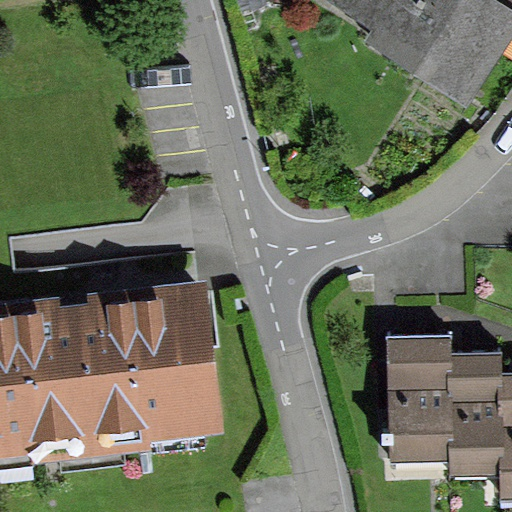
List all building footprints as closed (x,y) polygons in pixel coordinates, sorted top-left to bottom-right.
[(468,85),(511,16),(511,10),(506,6),(509,0),(346,0),(344,4),(468,85)] [(143,427),(214,419),(198,285),(97,297),(99,309),(52,314),(51,303),(0,308),(0,443),(36,440),(37,448),(144,436),(143,427)] [(450,455),(450,471),(500,468),(498,350),(450,351),(450,331),(447,334),(450,443),(450,455)] [(387,332),(390,458),(450,455),(450,443),(447,334),(390,335),(387,332)] [(500,468),(501,494),(511,493),(511,371),(501,371),(500,347),(498,350),(500,468)]
